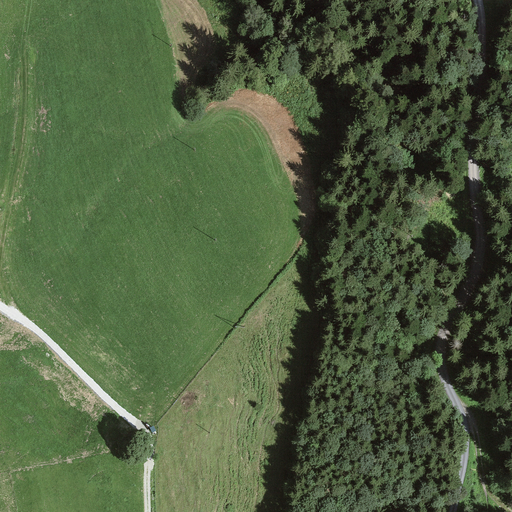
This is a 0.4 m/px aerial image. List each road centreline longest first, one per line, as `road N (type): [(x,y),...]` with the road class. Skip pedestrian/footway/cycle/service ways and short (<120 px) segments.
road 1 (track): [(452,511),(466,440),(440,346),(479,267),(478,0)]
road 2 (track): [(0,304),(141,432),(148,511)]
